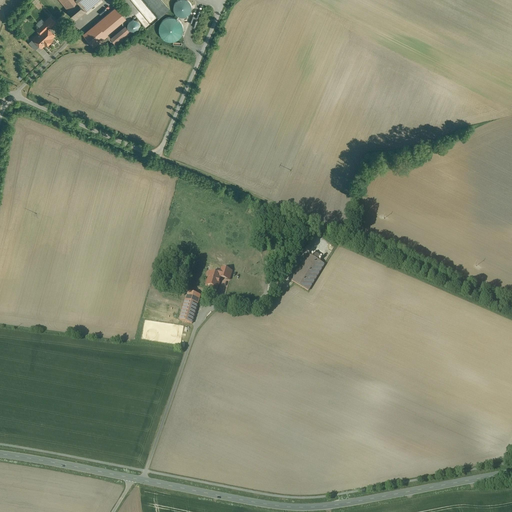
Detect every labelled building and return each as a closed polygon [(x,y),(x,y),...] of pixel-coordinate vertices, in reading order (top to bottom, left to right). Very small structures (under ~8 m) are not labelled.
[(76,0),(60,0),(68,9),(77,1),(76,0)] [(77,0),(77,1),(68,9),(67,9),(76,19),(86,12),(86,11),(99,0),(77,0)] [(131,0),(148,23),(157,17),(156,15),(158,13),(156,10),(151,13),(142,0),(131,0)] [(191,11),(192,8),(191,4),(189,1),(187,0),(178,0),(176,1),(174,4),(174,8),(174,11),(176,14),(179,16),(183,17),(186,16),(189,14),(191,11)] [(116,8),(84,34),(94,46),(108,34),(105,31),(123,16),(116,8)] [(50,16),(37,29),(40,32),(33,38),(42,47),(45,44),(46,46),(53,39),(51,37),(54,34),(48,28),(55,22),(50,16)] [(162,21),(160,24),(159,28),(159,32),(160,35),(163,39),(166,41),(170,42),(174,41),(178,40),(181,37),(183,33),(183,29),(182,25),(180,22),(177,19),(173,17),(169,17),(165,18),(162,21)] [(140,29),(141,26),(140,24),(139,21),(136,20),(134,20),(131,20),(129,22),(128,24),(127,26),(128,29),(129,31),(132,33),(134,33),(137,32),(139,31),(140,29)] [(121,29),(111,38),(117,46),(128,37),(121,29)] [(308,254),(291,281),(308,291),(324,264),(318,260),(320,257),(316,255),(314,258),(308,254)] [(232,272),(222,269),(221,271),(223,272),(221,278),(229,280),(232,272)] [(212,273),(211,277),(209,276),(206,285),(211,286),(210,289),(216,291),(220,280),(221,278),(223,272),(221,271),(218,270),(217,274),(212,273)] [(200,296),(188,292),(179,320),(192,324),(200,296)]
